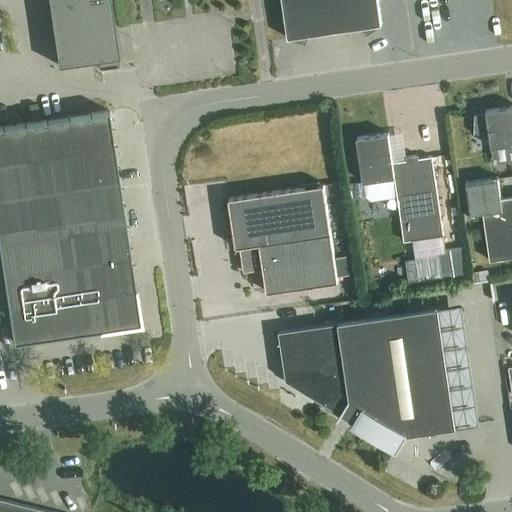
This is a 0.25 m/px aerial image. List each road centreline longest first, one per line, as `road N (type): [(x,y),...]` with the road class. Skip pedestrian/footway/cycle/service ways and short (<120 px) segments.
road 1 (residential): [(511,61),(203,107),(170,125),(162,166),(189,346),(189,402)]
road 2 (unknown): [(9,421),(12,357),(145,341),(162,322),(129,106)]
road 3 (tertiary): [(189,402),(218,410),(385,511)]
road 4 (tertiary): [(0,423),(189,402)]
